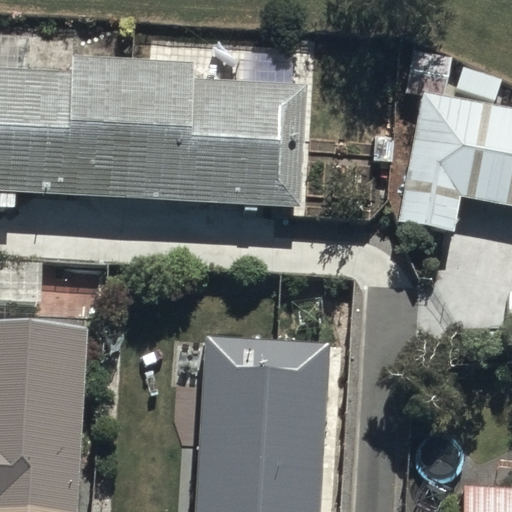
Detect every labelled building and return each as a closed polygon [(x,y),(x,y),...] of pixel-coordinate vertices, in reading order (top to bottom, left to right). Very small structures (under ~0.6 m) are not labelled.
[(0,215),(11,215),(12,201),(94,203),(94,210),(300,215),(303,92),(187,90),(188,67),(67,64),(66,81),(24,80),(25,44),(0,43),(0,215)] [(402,99),(418,102),(395,230),(454,240),(460,205),(511,214),(511,114),(445,103),(452,62),(410,55),(402,99)] [(40,270),(0,268),(0,306),(39,307),(40,270)] [(0,511),(79,511),(93,332),(0,325),(0,511)] [(315,511),(324,349),(203,343),(194,511),(315,511)] [(511,511),(511,495),(442,490),(440,511),(511,511)]
